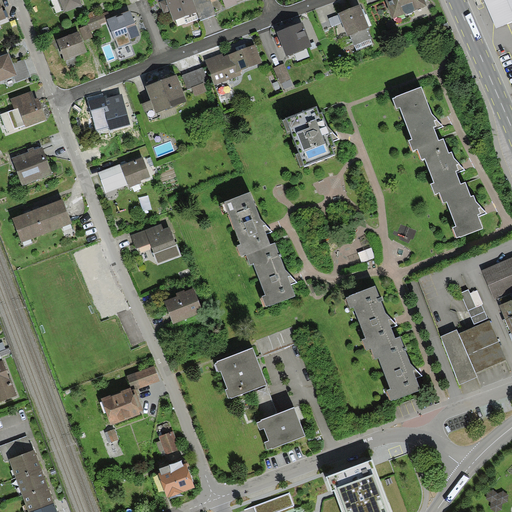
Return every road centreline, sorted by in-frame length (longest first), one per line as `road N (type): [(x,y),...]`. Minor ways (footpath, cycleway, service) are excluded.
road 1 (residential): [(467,469),(438,444),(386,435),(214,498),(54,101)]
road 2 (residential): [(325,0),(54,101)]
road 3 (primary): [(511,127),(456,0)]
